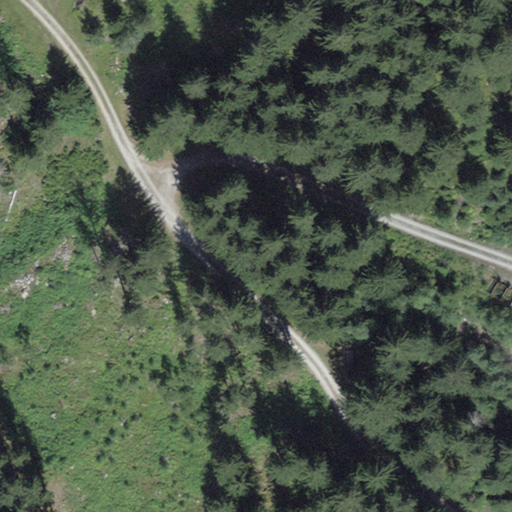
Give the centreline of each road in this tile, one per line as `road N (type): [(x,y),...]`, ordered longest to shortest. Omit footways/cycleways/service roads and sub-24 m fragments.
road 1 (track): [(461,511),(190,241),(149,187),(71,48),(22,0)]
road 2 (track): [(149,187),(222,185),(302,196),(511,261)]
